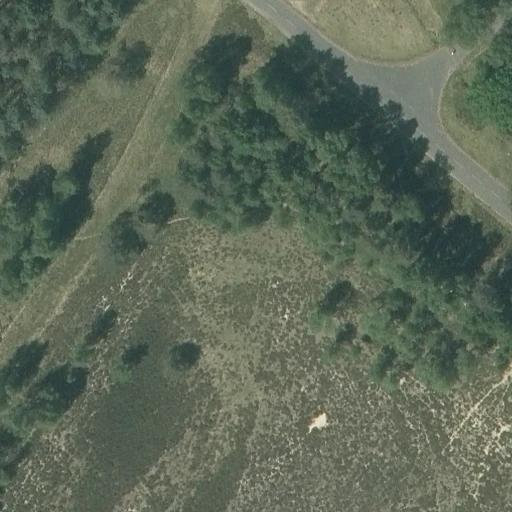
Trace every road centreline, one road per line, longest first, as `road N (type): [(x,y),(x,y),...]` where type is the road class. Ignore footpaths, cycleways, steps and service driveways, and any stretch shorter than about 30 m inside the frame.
road 1 (track): [(309,41),(511,209)]
road 2 (track): [(137,0),(0,172)]
road 3 (track): [(399,115),(511,29)]
